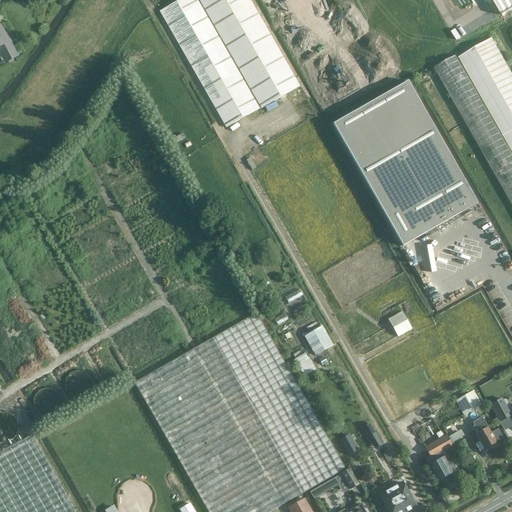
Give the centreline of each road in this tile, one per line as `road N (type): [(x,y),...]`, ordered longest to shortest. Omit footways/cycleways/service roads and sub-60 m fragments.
road 1 (track): [(147,0),(228,139)]
road 2 (track): [(0,129),(13,122),(89,0)]
